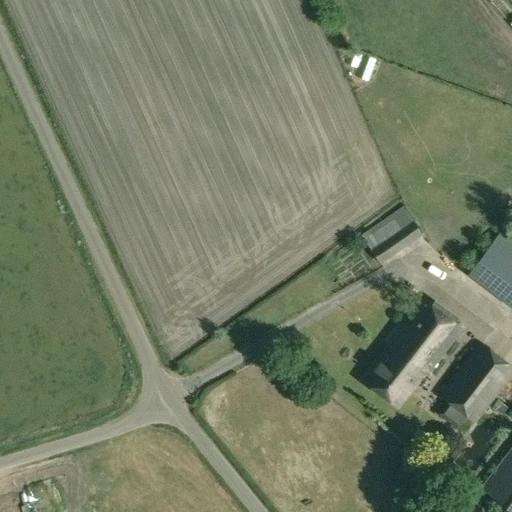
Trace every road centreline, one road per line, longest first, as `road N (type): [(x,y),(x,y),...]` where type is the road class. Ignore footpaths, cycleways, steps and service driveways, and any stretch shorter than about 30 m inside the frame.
road 1 (unclassified): [(172,407),(0,38)]
road 2 (unknown): [(172,407),(393,268),(417,266),(445,278)]
road 3 (unclassified): [(0,462),(172,407)]
road 4 (unclassified): [(258,511),(172,407)]
